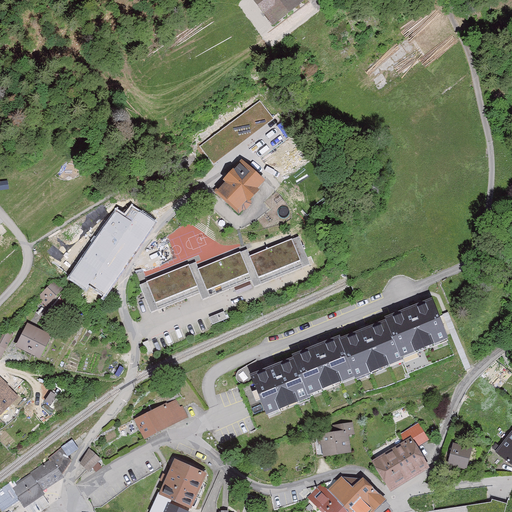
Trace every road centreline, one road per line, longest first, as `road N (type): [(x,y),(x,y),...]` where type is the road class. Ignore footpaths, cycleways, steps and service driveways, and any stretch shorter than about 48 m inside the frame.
road 1 (unclassified): [(444,0),(469,57),(490,141),(491,194),(474,257),(376,307),(218,369),(208,385),(214,417),(182,434)]
road 2 (residential): [(277,129),(162,220),(127,273),(121,295),(135,347),(130,383),(73,467),(67,504)]
road 3 (residential): [(412,488),(395,498),(352,470),(268,489),(182,434)]
road 4 (residential): [(511,343),(465,384),(429,472),(412,488)]
road 5 (residential): [(182,434),(67,504)]
